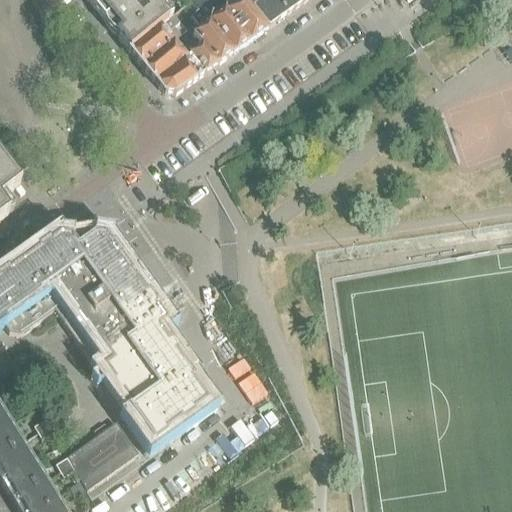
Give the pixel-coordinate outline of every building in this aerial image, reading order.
[(82,0),(90,9),(100,0),(82,0)] [(104,26),(135,0),(100,0),(90,9),(104,26)] [(167,23),(148,0),(145,0),(143,2),(142,0),(135,0),(104,26),(128,55),(167,23)] [(249,46),(223,14),(215,20),(203,5),(208,0),(194,0),(190,4),(197,14),(232,58),(249,46)] [(267,33),(251,13),(239,0),(238,0),(229,7),(222,13),(223,14),(249,46),(267,33)] [(267,33),(313,0),(282,0),(273,7),(267,0),(266,0),(260,6),(254,0),(223,0),(229,7),(238,0),(239,0),(251,13),(267,33)] [(232,58),(197,14),(190,19),(200,32),(191,39),(194,43),(199,48),(217,69),(232,58)] [(172,45),(166,38),(179,27),(172,19),(167,23),(128,55),(141,71),(172,45)] [(153,86),(199,48),(194,43),(180,54),(172,45),(141,71),(153,86)] [(174,100),(217,69),(199,48),(153,86),(163,98),(174,100)] [(0,201),(18,188),(0,163),(0,201)] [(182,362),(168,343),(163,346),(156,336),(164,330),(134,288),(132,289),(127,283),(129,281),(103,245),(92,243),(82,251),(81,254),(73,252),(64,239),(0,284),(0,330),(1,330),(7,339),(19,340),(52,315),(55,321),(130,425),(125,429),(144,455),(181,429),(185,435),(217,412),(203,393),(197,397),(189,387),(191,385),(177,366),(182,362)] [(27,394),(24,387),(13,393),(16,400),(27,394)] [(31,401),(27,394),(16,400),(20,407),(31,401)] [(0,437),(10,431),(0,414),(0,437)] [(49,432),(45,424),(34,430),(38,438),(49,432)] [(86,496),(138,460),(115,428),(67,462),(71,469),(75,476),(80,486),(85,494),(86,496)] [(0,461),(21,449),(10,431),(0,437),(0,461)] [(53,438),(49,432),(38,438),(42,445),(53,438)] [(0,486),(32,466),(21,449),(0,461),(0,486)] [(59,476),(71,469),(67,462),(56,469),(59,476)] [(0,487),(11,505),(44,485),(32,466),(0,486),(0,487)] [(75,476),(71,469),(59,476),(63,483),(75,476)] [(15,511),(42,511),(55,504),(44,485),(11,505),(15,511)] [(85,494),(80,486),(69,493),(74,501),(85,494)]
